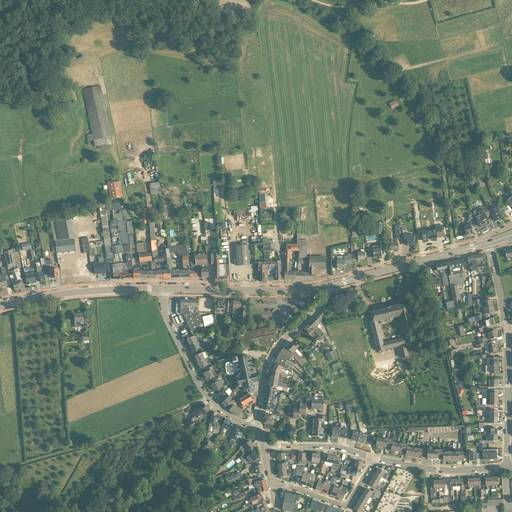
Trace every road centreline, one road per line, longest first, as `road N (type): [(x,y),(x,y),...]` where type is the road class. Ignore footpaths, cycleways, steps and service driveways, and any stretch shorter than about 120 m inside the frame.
road 1 (track): [(207,398),(106,441),(0,471)]
road 2 (residential): [(163,295),(207,398),(255,428)]
road 3 (secondary): [(162,289),(330,284)]
road 4 (residential): [(255,428),(272,354),(330,284)]
road 5 (secondary): [(0,306),(60,293),(162,289)]
road 6 (secondary): [(330,284),(487,243)]
road 7 (residential): [(374,457),(448,471),(507,466)]
